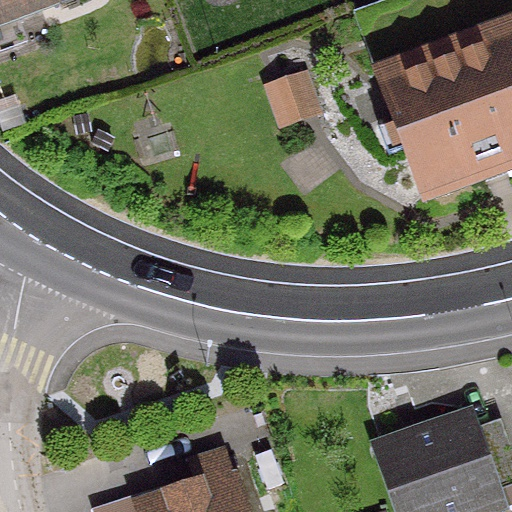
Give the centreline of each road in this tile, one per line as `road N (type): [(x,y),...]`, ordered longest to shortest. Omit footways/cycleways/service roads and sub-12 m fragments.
road 1 (tertiary): [(40,243),(225,313),(295,323),(448,316),(511,297)]
road 2 (residential): [(40,243),(10,353),(4,420),(17,511)]
